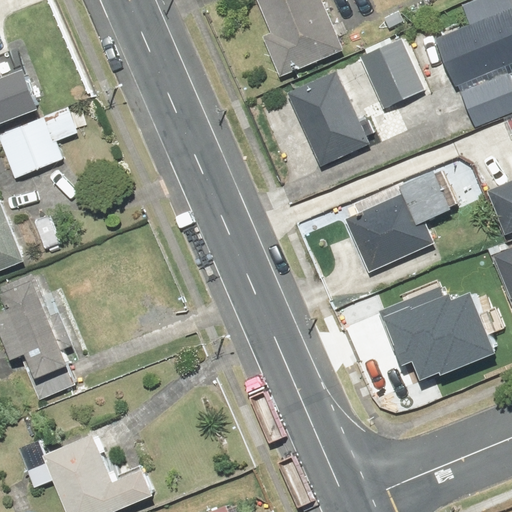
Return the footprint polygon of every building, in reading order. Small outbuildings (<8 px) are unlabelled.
[(352,47),(332,0),(266,0),(280,32),(272,35),(287,74),(352,47)] [(511,3),(496,10),(498,15),(444,38),(464,85),(511,65),(511,3)] [(411,36),(368,55),(391,106),(434,87),(411,36)] [(0,126),(38,112),(13,48),(0,53),(0,126)] [(469,91),(482,124),(511,111),(511,67),(497,74),(499,78),(469,91)] [(381,141),(345,68),(295,92),(331,165),(381,141)] [(86,130),(77,105),(4,134),(21,177),(71,157),(64,138),(86,130)] [(467,204),(450,166),(413,182),(416,189),(355,216),(378,268),(445,239),(436,218),(467,204)] [(511,182),(498,188),(511,219),(511,182)] [(0,270),(37,256),(11,191),(0,195),(0,270)] [(61,210),(36,220),(50,253),(75,242),(61,210)] [(511,249),(502,254),(511,277),(511,249)] [(20,305),(0,313),(0,315),(19,358),(26,355),(47,401),(84,385),(75,365),(89,359),(47,268),(10,284),(20,305)] [(378,312),(401,368),(411,364),(419,384),(495,353),(471,293),(451,301),(448,294),(443,296),(439,286),(378,312)] [(48,438),(29,446),(45,485),(63,478),(77,511),(114,511),(169,489),(158,463),(128,475),(109,430),(55,453),(48,438)] [(237,511),(233,502),(211,511),(237,511)]
